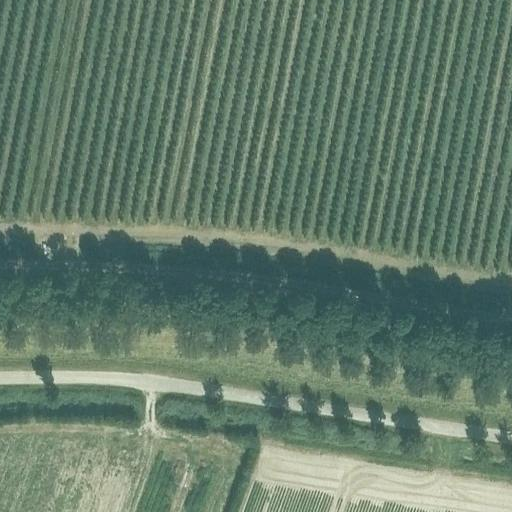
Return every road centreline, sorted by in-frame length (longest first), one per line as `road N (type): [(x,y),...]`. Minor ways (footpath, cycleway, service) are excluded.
road 1 (unclassified): [(511,444),(156,385),(0,382)]
road 2 (track): [(511,320),(154,272),(0,269)]
